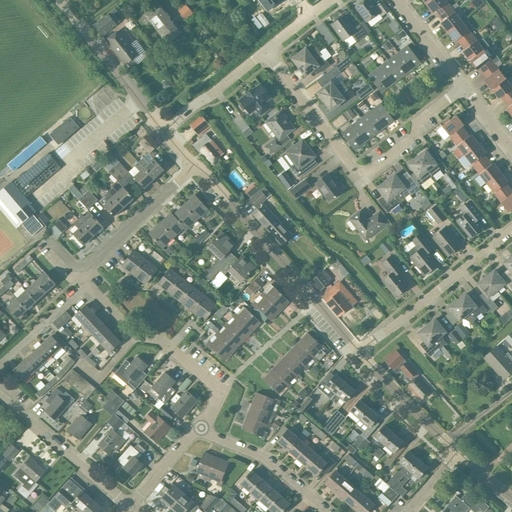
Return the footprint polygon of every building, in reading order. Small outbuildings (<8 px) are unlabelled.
[(260,0),(268,10),(276,4),(276,3),(280,0),(260,0)] [(374,7),(369,0),(364,0),(355,7),(367,22),(378,13),(381,17),(389,11),(382,1),(374,7)] [(445,0),(430,0),(426,4),(433,14),(437,11),(440,15),(451,7),(445,0)] [(143,14),(143,15),(139,18),(145,25),(149,22),(168,44),(183,32),(165,9),(164,9),(158,2),(149,9),(143,14)] [(185,5),(178,11),(186,20),(193,13),(196,10),(191,5),(188,8),(185,5)] [(451,7),(440,15),(444,20),(440,23),(447,33),(462,22),(451,7)] [(102,36),(116,25),(107,14),(93,26),(102,36)] [(351,34),(357,42),(367,34),(361,26),(360,24),(354,29),(344,15),(331,24),(343,40),(351,34)] [(462,22),(447,33),(455,42),(459,39),(462,44),(473,36),(462,22)] [(335,40),(323,23),(316,28),(329,44),(335,40)] [(106,38),(110,43),(108,44),(125,65),(138,55),(131,45),(133,42),(125,31),(119,33),(117,30),(106,38)] [(473,36),(462,44),(466,49),(462,52),(469,61),(489,46),(483,38),(478,42),(473,36)] [(407,46),(398,53),(411,70),(420,63),(407,46)] [(489,46),(469,61),(477,71),(481,68),(484,72),(500,61),(500,60),(489,46)] [(292,58),(298,67),(320,51),(317,48),(313,51),(309,51),(308,51),(305,48),(292,58)] [(320,51),(298,67),(305,76),(313,70),(317,75),(330,65),(326,60),(325,61),(321,56),(322,55),(320,51)] [(398,53),(388,61),(401,78),(411,70),(398,53)] [(366,68),(374,62),(370,56),(361,62),(366,68)] [(352,61),(348,57),(341,62),(344,67),(352,61)] [(388,61),(378,68),(391,85),(401,78),(388,61)] [(500,61),(484,72),(488,77),(484,80),(491,90),(506,79),(497,68),(502,64),(500,61)] [(325,74),(330,80),(341,72),(336,66),(325,74)] [(391,85),(378,68),(368,76),(382,93),(391,85)] [(511,87),(506,79),(491,90),(499,99),(502,96),(506,101),(511,96),(511,87)] [(331,82),(317,92),(324,101),(345,85),(342,82),(339,85),(335,84),(333,85),(331,82)] [(357,92),(361,98),(373,89),(368,83),(357,92)] [(264,102),(270,98),(260,85),(252,90),(252,89),(246,93),(247,94),(240,100),(250,114),(256,109),(260,115),(269,109),(264,102)] [(345,85),(324,101),(331,110),(345,100),(342,97),(343,96),(344,92),(348,89),(345,85)] [(380,104),(371,111),(384,128),(393,121),(390,116),(392,114),(389,110),(386,112),(380,104)] [(266,122),(276,136),(274,137),(275,139),(264,147),(270,155),(282,146),(278,141),(294,129),(280,111),(266,122)] [(371,111),(361,118),(374,135),(384,128),(371,111)] [(65,114),(47,131),(53,139),(56,142),(62,137),(57,132),(66,124),(70,130),(75,125),(65,114)] [(201,115),(190,125),(199,136),(210,126),(201,115)] [(249,127),(239,115),(232,120),(242,133),(249,127)] [(442,123),(444,125),(442,126),(453,141),(464,133),(460,128),(464,125),(456,115),(450,120),(449,118),(442,123)] [(361,118),(351,126),(364,143),(374,135),(361,118)] [(351,126),(342,133),(355,150),(364,143),(351,126)] [(464,133),(453,141),(464,155),(478,144),(471,135),(467,138),(464,133)] [(223,154),(211,140),(206,134),(192,145),(198,152),(201,150),(212,163),(213,164),(214,164),(221,157),(220,156),(223,154)] [(38,135),(5,164),(13,172),(45,143),(38,135)] [(144,138),(139,144),(149,154),(154,149),(144,138)] [(313,167),(318,164),(313,158),(315,156),(302,140),(287,152),(296,164),(291,168),(299,178),(313,167)] [(478,144),(464,155),(475,169),(486,161),(482,156),(486,153),(478,144)] [(426,151),(417,157),(432,177),(441,170),(426,151)] [(129,173),(110,152),(105,156),(112,164),(111,164),(124,177),(129,173)] [(12,181),(0,191),(0,198),(32,236),(43,227),(33,214),(36,211),(30,204),(31,203),(26,197),(61,168),(48,153),(13,183),(12,181)] [(417,157),(408,164),(417,175),(412,179),(419,187),(432,177),(417,157)] [(138,162),(143,168),(144,168),(155,180),(159,176),(158,176),(164,170),(153,159),(148,163),(143,158),(138,162)] [(486,161),(475,169),(486,183),(500,172),(493,163),(489,166),(486,161)] [(109,172),(108,172),(118,183),(124,177),(111,164),(106,169),(109,172)] [(144,168),(143,168),(134,177),(144,188),(150,183),(151,184),(155,180),(144,168)] [(500,172),(486,183),(494,193),(495,192),(497,193),(503,188),(502,187),(508,182),(500,172)] [(341,191),(328,174),(315,183),(329,201),(341,191)] [(395,174),(386,181),(402,202),(406,199),(405,198),(410,194),(410,195),(420,188),(419,187),(412,179),(403,186),(395,174)] [(281,180),(288,189),(294,185),(288,176),(281,180)] [(297,199),(311,187),(305,179),(290,190),(297,199)] [(458,184),(455,180),(446,187),(449,190),(458,184)] [(386,181),(377,188),(386,199),(380,204),(387,213),(402,202),(386,181)] [(244,189),(246,194),(256,189),(253,184),(244,189)] [(69,189),(79,200),(78,200),(87,210),(93,205),(84,195),(83,195),(73,185),(69,189)] [(259,192),(249,201),(254,206),(256,208),(272,195),(265,186),(259,192)] [(80,192),(83,195),(84,195),(93,205),(98,200),(89,190),(86,187),(80,192)] [(113,187),(108,191),(125,209),(129,205),(128,204),(133,198),(123,187),(118,192),(113,187)] [(100,202),(104,206),(114,217),(120,211),(121,212),(125,209),(108,191),(104,195),(105,197),(100,202)] [(511,194),(501,202),(509,212),(511,209),(511,194)] [(194,195),(183,205),(197,220),(201,216),(204,219),(211,213),(194,195)] [(424,196),(419,201),(424,207),(429,202),(424,196)] [(460,209),(464,214),(456,220),(470,237),(483,227),(478,221),(483,216),(470,201),(460,209)] [(428,212),(438,225),(446,218),(436,205),(435,206),(433,204),(427,209),(429,211),(428,212)] [(183,205),(173,215),(184,228),(186,230),(197,220),(183,205)] [(269,210),(258,220),(280,244),(292,235),(269,210)] [(365,240),(386,224),(378,213),(367,221),(360,211),(349,219),(365,240)] [(82,215),(77,219),(94,237),(98,234),(97,232),(103,227),(89,212),(84,217),(82,215)] [(171,213),(160,223),(173,238),(184,228),(173,215),(171,213)] [(67,228),(58,219),(53,224),(62,233),(67,228)] [(73,234),(74,235),(69,240),(78,250),(84,245),(89,240),(90,241),(94,237),(77,219),(73,223),(78,229),(73,234)] [(173,238),(160,223),(149,233),(162,248),(173,238)] [(433,238),(448,256),(461,245),(446,227),(433,238)] [(219,271),(230,259),(225,255),(235,245),(222,232),(221,233),(220,232),(217,236),(218,237),(208,247),(220,258),(204,275),(210,280),(219,271)] [(421,233),(412,241),(420,250),(410,258),(424,275),(437,265),(428,253),(434,248),(421,233)] [(199,244),(203,240),(198,235),(195,239),(199,244)] [(379,246),(386,254),(393,248),(386,240),(379,246)] [(118,263),(122,266),(133,275),(146,259),(134,250),(126,260),(122,258),(118,263)] [(390,274),(382,280),(396,297),(408,287),(398,275),(404,270),(392,255),(381,264),(390,274)] [(511,273),(508,277),(511,282),(511,255),(503,263),(511,273)] [(230,259),(219,271),(224,275),(228,271),(241,283),(255,268),(242,256),(235,264),(230,259)] [(25,259),(20,264),(23,268),(29,263),(28,262),(30,260),(27,258),(25,259)] [(146,259),(133,275),(145,285),(158,269),(146,259)] [(23,268),(20,264),(14,269),(18,273),(23,268)] [(157,284),(169,293),(182,277),(170,268),(157,284)] [(324,270),(321,272),(311,281),(320,291),(330,283),(329,281),(332,279),(328,274),(324,270)] [(494,270),(486,277),(496,290),(504,284),(511,293),(511,282),(508,277),(503,281),(494,270)] [(45,272),(36,281),(46,293),(56,284),(45,272)] [(0,281),(4,285),(8,289),(14,284),(10,280),(12,279),(8,274),(0,281)] [(182,277),(169,293),(181,302),(193,287),(182,277)] [(251,296),(264,283),(257,277),(244,290),(251,296)] [(486,277),(477,284),(486,295),(482,299),(492,311),(497,307),(493,301),(500,295),(496,290),(486,277)] [(36,281),(26,290),(36,301),(46,293),(36,281)] [(0,288),(0,296),(8,289),(4,285),(0,288)] [(262,294),(280,311),(289,302),(271,285),(262,294)] [(323,298),(326,302),(339,317),(351,307),(338,292),(339,291),(334,285),(327,292),(328,294),(323,298)] [(193,287),(181,302),(193,312),(205,296),(193,287)] [(26,290),(17,298),(17,299),(27,310),(36,301),(26,290)] [(466,293),(457,300),(474,321),(478,318),(477,317),(481,313),(482,314),(487,310),(479,301),(475,304),(466,293)] [(280,311),(262,294),(260,296),(264,299),(259,305),(255,301),(252,305),(256,309),(258,308),(271,320),(280,311)] [(10,299),(12,302),(7,307),(17,319),(27,310),(17,299),(17,298),(14,295),(10,299)] [(205,296),(193,312),(204,321),(217,305),(205,296)] [(457,300),(448,307),(459,321),(462,318),(463,319),(467,320),(470,324),(474,321),(457,300)] [(74,315),(83,325),(94,314),(85,305),(74,315)] [(228,309),(224,305),(216,313),(220,318),(228,309)] [(511,310),(510,308),(499,317),(503,323),(511,316),(511,310)] [(235,313),(233,315),(251,332),(260,323),(246,309),(239,317),(235,313)] [(51,324),(58,331),(63,326),(62,326),(72,317),(66,311),(51,324)] [(94,314),(83,325),(92,334),(103,324),(94,314)] [(226,322),(225,324),(243,341),(251,332),(233,315),(232,317),(233,317),(227,323),(226,322)] [(435,319),(426,326),(443,346),(446,343),(444,340),(444,336),(442,335),(445,332),(435,319)] [(208,325),(216,333),(234,350),(243,341),(225,324),(223,326),(224,327),(219,332),(218,332),(218,331),(219,329),(211,322),(208,325)] [(469,333),(461,323),(454,328),(463,338),(469,333)] [(103,324),(92,334),(101,343),(112,333),(103,324)] [(63,326),(58,331),(67,340),(70,337),(73,334),(67,327),(65,329),(63,326)] [(426,326),(417,333),(426,344),(422,347),(430,357),(440,349),(444,353),(447,351),(443,346),(426,326)] [(449,335),(457,345),(462,340),(454,331),(449,335)] [(511,331),(504,339),(505,339),(502,342),(507,348),(510,345),(511,347),(511,331)] [(112,333),(101,343),(110,353),(121,343),(112,333)] [(215,336),(210,341),(209,341),(206,344),(211,349),(212,347),(225,360),(234,350),(216,333),(214,335),(215,336)] [(321,346),(308,333),(298,343),(316,360),(317,359),(319,360),(326,354),(331,359),(334,355),(329,350),(326,354),(324,352),(327,349),(322,344),(321,346)] [(43,344),(42,344),(52,355),(62,347),(52,335),(45,341),(44,341),(42,343),(43,344)] [(79,346),(72,339),(68,342),(75,350),(79,346)] [(298,343),(290,352),(308,369),(316,360),(298,343)] [(33,352),(32,353),(42,364),(52,355),(42,344),(35,350),(35,349),(32,351),(33,352)] [(505,355),(496,346),(483,358),(503,380),(511,371),(511,363),(511,362),(511,356),(508,352),(505,355)] [(81,348),(77,351),(84,359),(88,356),(81,348)] [(418,376),(396,351),(384,361),(393,370),(398,365),(410,379),(412,381),(407,385),(421,401),(431,392),(417,377),(418,376)] [(290,352),(281,361),(299,378),(300,376),(298,375),(304,369),(306,371),(308,369),(290,352)] [(24,361),(23,361),(33,373),(36,376),(40,373),(37,369),(42,364),(32,353),(26,359),(25,358),(23,360),(24,361)] [(137,356),(131,363),(126,359),(114,374),(134,391),(147,375),(143,371),(148,366),(137,356)] [(94,367),(97,364),(89,357),(86,361),(94,367)] [(65,366),(63,368),(67,371),(68,369),(75,361),(71,358),(65,366)] [(14,368),(14,369),(13,370),(23,381),(33,373),(23,361),(17,367),(16,366),(14,368)] [(281,361),(272,370),(290,387),(292,386),(290,384),(295,378),(297,380),(299,378),(281,361)] [(57,374),(54,377),(58,381),(59,380),(67,371),(63,368),(60,365),(53,372),(57,374)] [(310,370),(316,376),(321,371),(315,365),(310,370)] [(64,379),(68,383),(77,373),(72,369),(64,379)] [(290,387),(272,370),(263,380),(279,395),(287,387),(288,389),(290,387)] [(152,388),(160,394),(157,398),(164,404),(175,391),(171,387),(175,381),(165,372),(152,388)] [(77,373),(68,383),(73,387),(81,377),(77,373)] [(50,381),(45,385),(45,386),(48,389),(58,381),(54,377),(51,374),(47,378),(50,381)] [(327,396),(331,399),(345,383),(335,374),(326,386),(331,390),(327,396)] [(81,377),(73,387),(78,391),(86,381),(81,377)] [(35,386),(39,390),(35,394),(38,398),(48,389),(45,386),(45,385),(41,381),(35,386)] [(86,381),(78,391),(82,395),(91,384),(86,381)] [(345,383),(331,399),(336,403),(340,398),(345,402),(355,391),(345,383)] [(91,384),(82,395),(87,399),(96,388),(91,384)] [(45,401),(50,405),(45,411),(56,420),(68,405),(60,398),(63,394),(56,388),(45,401)] [(109,399),(119,408),(124,401),(112,390),(106,397),(109,399)] [(171,400),(175,404),(171,409),(182,418),(197,400),(186,391),(181,397),(176,394),(171,400)] [(257,393),(252,405),(275,414),(280,401),(274,398),(274,400),(257,393)] [(309,397),(299,409),(305,414),(315,401),(309,397)] [(119,408),(109,399),(102,408),(112,416),(119,408)] [(86,400),(79,407),(86,413),(92,405),(86,400)] [(369,408),(359,400),(350,411),(360,419),(369,408)] [(121,406),(115,413),(127,423),(133,417),(132,416),(136,411),(126,402),(122,407),(121,406)] [(170,420),(175,415),(163,405),(158,410),(170,420)] [(252,405),(247,417),(270,426),(271,424),(268,423),(271,415),(274,417),(275,414),(252,405)] [(86,413),(79,407),(68,421),(73,425),(68,430),(79,439),(92,424),(84,417),(87,414),(86,413)] [(369,408),(360,419),(370,428),(379,416),(369,408)] [(336,410),(326,422),(321,427),(326,432),(341,414),(336,410)] [(156,442),(165,432),(166,433),(171,427),(158,417),(151,411),(145,418),(152,424),(145,432),(156,442)] [(124,422),(115,414),(114,413),(107,422),(117,431),(115,432),(112,429),(98,445),(108,454),(113,448),(116,451),(130,435),(120,426),(124,422)] [(301,414),(298,418),(304,424),(308,419),(301,414)] [(341,414),(326,432),(331,436),(346,418),(341,414)] [(247,417),(243,427),(242,429),(265,438),(268,433),(264,431),(266,427),(269,428),(270,426),(247,417)] [(311,430),(317,435),(321,430),(315,425),(311,430)] [(374,436),(375,437),(373,439),(378,443),(380,441),(384,445),(394,434),(384,425),(374,436)] [(288,429),(277,442),(287,450),(298,437),(288,429)] [(298,437),(287,450),(296,459),(307,446),(303,442),(310,434),(305,429),(298,438),(298,437)] [(321,430),(317,435),(323,441),(327,436),(321,430)] [(351,445),(350,444),(346,448),(353,454),(356,450),(358,448),(366,439),(361,434),(351,445)] [(394,434),(384,445),(394,453),(403,442),(394,434)] [(366,439),(358,448),(363,452),(371,443),(366,439)] [(340,447),(334,442),(330,447),(336,452),(340,447)] [(11,444),(2,454),(10,461),(19,451),(11,444)] [(117,459),(125,466),(123,467),(133,476),(143,464),(137,459),(141,455),(144,451),(137,445),(134,448),(130,445),(117,459)] [(307,446),(296,459),(306,467),(317,454),(307,446)] [(370,453),(374,456),(380,449),(376,446),(370,453)] [(380,449),(374,456),(378,460),(384,453),(380,449)] [(397,471),(387,483),(393,488),(418,459),(408,451),(399,462),(403,466),(400,471),(397,471)] [(204,480),(207,481),(216,458),(204,453),(197,471),(206,475),(204,480)] [(317,454),(306,467),(316,475),(320,470),(326,475),(336,463),(330,457),(326,462),(317,454)] [(355,460),(349,455),(345,460),(351,465),(355,468),(359,463),(355,460)] [(14,475),(20,480),(23,484),(17,491),(26,498),(31,493),(28,491),(35,482),(45,471),(36,463),(37,462),(30,456),(14,475)] [(216,458),(207,481),(209,481),(211,477),(218,480),(216,484),(221,486),(223,480),(221,480),(228,463),(216,458)] [(418,459),(393,488),(402,496),(407,491),(402,486),(408,479),(409,479),(413,474),(418,479),(428,468),(418,459)] [(359,463),(355,468),(364,476),(368,472),(359,463)] [(335,470),(324,483),(334,492),(345,479),(335,470)] [(241,483),(239,485),(243,488),(245,486),(250,491),(261,479),(251,471),(241,483)] [(368,472),(364,476),(371,482),(375,477),(368,472)] [(380,478),(377,482),(374,485),(378,488),(383,493),(383,494),(381,493),(378,497),(388,506),(392,502),(398,494),(389,486),(384,481),(383,481),(380,478)] [(261,479),(250,491),(260,499),(270,488),(261,479)] [(345,479),(334,492),(344,500),(355,487),(345,479)] [(160,490),(165,494),(161,499),(171,508),(183,493),(173,485),(169,490),(164,486),(160,490)] [(355,487),(344,500),(354,509),(365,496),(364,496),(355,487)] [(75,500),(68,494),(61,488),(47,505),(55,511),(62,504),(67,508),(71,511),(72,511),(76,508),(80,511),(81,511),(93,500),(83,491),(75,500)] [(183,493),(171,508),(175,511),(184,511),(193,502),(197,497),(188,488),(183,493)] [(237,494),(231,488),(223,497),(236,508),(240,503),(234,498),(237,494)] [(270,488),(260,499),(269,508),(279,496),(270,488)] [(365,496),(354,509),(357,511),(367,511),(374,504),(369,500),(375,493),(370,489),(364,496),(365,496)] [(30,508),(35,511),(45,511),(41,508),(50,499),(44,493),(33,504),(30,508)] [(456,496),(441,511),(465,511),(469,508),(473,511),(476,511),(480,508),(483,510),(487,506),(479,499),(475,503),(464,494),(460,499),(456,496)] [(200,506),(206,511),(208,511),(214,505),(215,506),(222,499),(221,498),(220,499),(211,495),(200,506)] [(240,503),(236,508),(241,511),(244,511),(247,509),(243,506),(250,498),(247,495),(240,503)] [(279,496),(269,508),(274,511),(282,511),(289,504),(279,496)] [(222,499),(215,506),(220,510),(221,511),(234,511),(236,511),(222,499)] [(99,511),(102,508),(93,500),(81,511),(99,511)]
